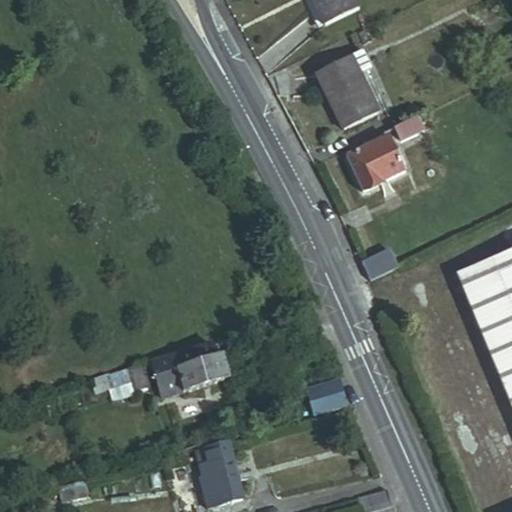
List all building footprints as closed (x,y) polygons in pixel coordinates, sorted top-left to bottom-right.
[(269,0),(295,41),(326,22),(311,0),(269,0)] [(310,143),(342,124),(311,70),(279,89),(310,143)] [(379,161),(404,150),(396,133),(372,143),(379,161)] [(329,210),(372,192),(358,159),(315,178),(329,210)] [(343,275),(350,291),(377,279),(370,263),(343,275)] [(511,266),(441,297),(511,461),(511,266)] [(225,387),(214,352),(146,374),(157,409),(225,387)] [(109,401),(126,396),(122,384),(105,389),(109,401)] [(307,422),(335,413),(327,398),(301,408),(307,422)] [(232,490),(239,488),(232,467),(226,469),(219,448),(186,458),(191,476),(200,473),(212,511),(227,511),(238,509),(232,490)] [(191,511),(212,511),(200,473),(191,476),(181,479),(191,511)] [(381,511),(372,491),(339,503),(342,511),(381,511)] [(52,511),(66,511),(72,510),(67,497),(49,504),(52,511)]
